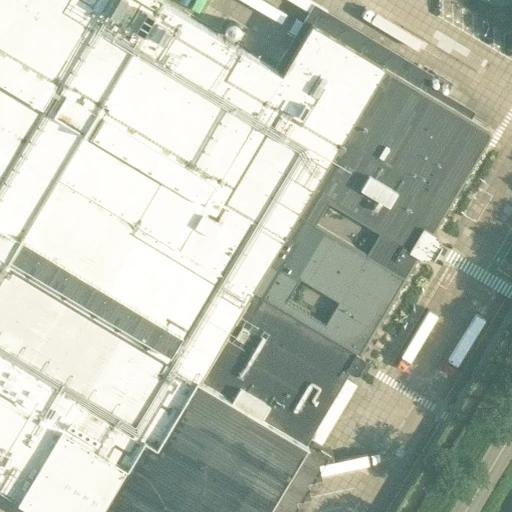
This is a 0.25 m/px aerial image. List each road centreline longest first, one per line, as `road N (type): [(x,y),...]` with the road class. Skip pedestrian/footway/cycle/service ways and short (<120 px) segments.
road 1 (unknown): [(511,183),(336,511)]
road 2 (unknown): [(370,0),(511,86)]
